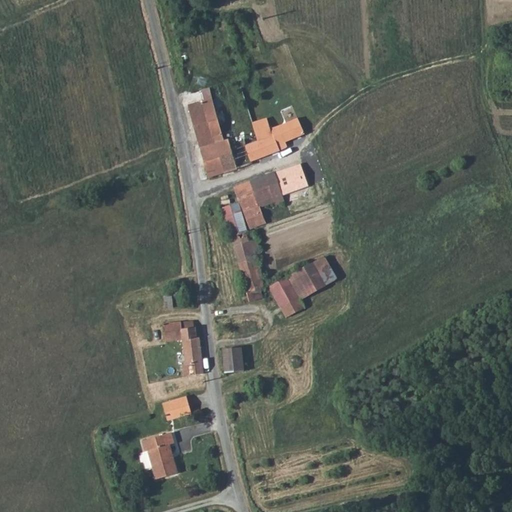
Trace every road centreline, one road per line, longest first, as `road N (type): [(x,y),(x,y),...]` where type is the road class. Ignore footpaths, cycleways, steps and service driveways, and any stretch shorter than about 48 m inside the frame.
road 1 (unclassified): [(244,511),(215,394),(190,193)]
road 2 (track): [(479,51),(373,86),(328,117),(301,150)]
road 3 (track): [(511,461),(444,486),(312,511)]
road 4 (unclassified): [(190,193),(147,0)]
road 5 (track): [(481,0),(480,74),(511,173)]
